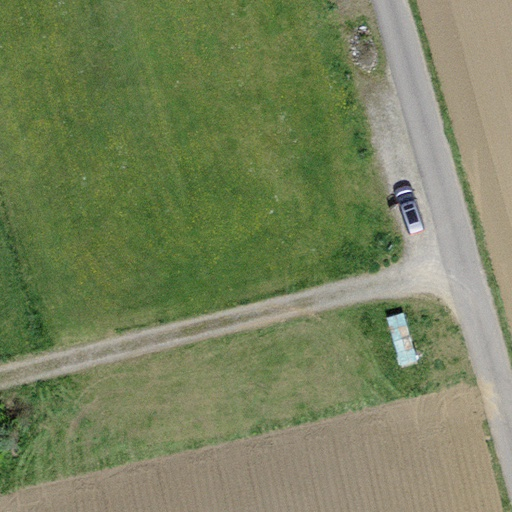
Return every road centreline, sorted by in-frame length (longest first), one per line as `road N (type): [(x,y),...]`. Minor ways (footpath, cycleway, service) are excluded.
road 1 (track): [(460,264),(0,370)]
road 2 (unclassified): [(388,0),(511,454)]
